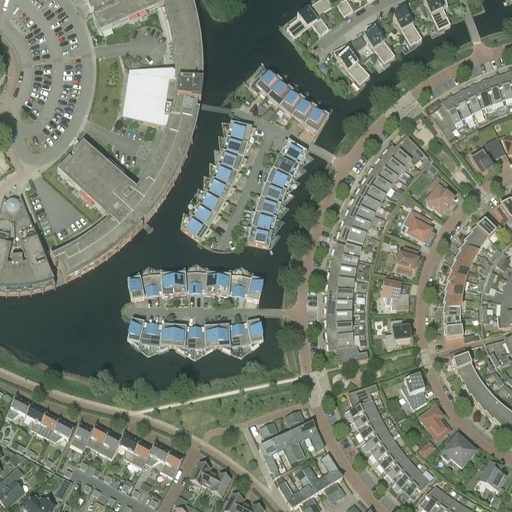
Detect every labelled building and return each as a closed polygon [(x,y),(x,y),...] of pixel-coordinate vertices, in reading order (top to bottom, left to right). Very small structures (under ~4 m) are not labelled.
[(84,0),(86,3),(89,7),(91,11),(94,17),(95,19),(102,34),(116,28),(128,23),(146,15),(156,11),(159,10),(163,8),(166,17),(168,23),(170,29),(171,35),(172,42),(173,48),(174,55),(174,61),(174,68),(174,74),(170,74),(164,74),(134,74),(127,120),(140,124),(160,130),(166,132),(163,138),(161,144),(159,151),(156,157),(153,163),(150,169),(147,175),(143,180),(140,186),(136,191),(132,188),(129,185),(85,147),(73,161),(70,164),(59,176),(103,217),(109,222),(105,225),(99,230),(92,235),(88,238),(83,242),(75,247),(67,251),(63,253),(61,254),(55,257),(51,259),(50,257),(49,257),(54,269),(58,267),(65,283),(63,283),(63,284),(70,281),(74,279),(77,278),(85,273),(92,269),(96,267),(103,262),(110,257),(114,255),(120,249),(124,247),(130,241),(133,238),(139,232),(142,229),(150,236),(153,232),(145,225),(151,218),(156,212),(159,208),(164,201),(166,198),(168,194),(173,187),(175,183),(179,175),(181,172),(184,164),(186,160),(189,152),(190,148),(193,140),(195,131),(197,123),(199,113),(200,111),(200,108),(201,105),(202,97),(202,88),(203,79),(203,71),(203,62),(202,58),(202,54),(201,45),(201,41),(199,33),(198,24),(196,16),(194,12),(192,4),(190,0),(84,0)] [(342,4),(339,0),(323,0),(324,1),(311,9),(317,20),(336,8),(343,20),(352,14),(345,2),(342,4)] [(429,0),(423,3),(436,31),(438,34),(450,28),(448,25),(442,12),(447,10),(445,0),(429,0)] [(398,17),(392,20),(408,47),(410,49),(421,43),(420,40),(410,24),(413,22),(408,6),(396,9),(398,17)] [(311,28),(320,40),(328,32),(320,22),(317,24),(307,11),(296,19),(298,22),(286,32),(294,42),(311,28)] [(369,37),(363,41),(381,65),(383,68),(394,60),(392,57),(381,43),(384,40),(378,24),(366,29),(369,37)] [(341,59),(336,64),(359,89),(369,79),(366,77),(355,64),(357,61),(349,46),(338,52),(341,59)] [(281,84),(270,73),(259,85),(257,83),(250,90),(257,96),(259,93),(261,95),(260,97),(265,102),(281,84)] [(498,78),(497,78),(506,107),(511,105),(511,84),(509,74),(510,75),(498,79),(498,78)] [(486,82),(485,82),(496,111),(506,107),(497,78),(497,79),(486,83),(486,82)] [(474,87),(473,87),(486,115),(496,111),(485,82),(486,83),(474,88),(474,87)] [(265,102),(267,100),(273,106),(272,107),(277,112),(275,113),(276,113),(292,93),(281,84),(265,102)] [(462,92),(476,120),(486,115),(473,87),(474,88),(463,93),(462,92)] [(466,126),(476,120),(462,92),(462,93),(452,99),(451,98),(451,100),(451,99),(466,126)] [(288,123),(304,102),(292,93),(276,113),(278,110),(285,116),(284,117),(289,121),(288,123)] [(442,109),(456,131),(466,126),(451,99),(451,100),(440,106),(442,109)] [(301,132),(315,110),(304,102),(288,123),(291,120),(298,125),(297,127),(302,130),(301,132)] [(456,131),(442,109),(429,119),(447,143),(447,142),(450,147),(456,142),(451,136),(456,131)] [(301,132),(304,129),(311,133),(310,135),(315,139),(315,140),(315,141),(328,118),(315,110),(301,132)] [(255,131),(230,125),(226,140),(248,146),(250,137),(252,138),(253,131),(255,132),(255,131)] [(425,169),(430,164),(406,139),(394,150),(394,151),(410,165),(414,169),(419,163),(425,169)] [(248,146),(226,140),(222,154),(243,161),(246,152),(248,153),(249,147),(251,147),(248,146)] [(282,148),(284,150),(279,157),(299,168),(306,155),(284,141),(284,142),(285,143),(282,148)] [(493,171),(488,164),(504,157),(497,141),(484,147),(486,151),(470,162),(481,179),(493,171)] [(403,173),(410,165),(394,151),(394,150),(391,148),(387,153),(386,152),(382,157),(383,158),(383,157),(403,173)] [(243,161),(222,154),(217,168),(238,176),(238,175),(241,167),(243,168),(245,162),(247,162),(243,161)] [(272,171),(292,181),(299,168),(279,157),(276,155),(276,156),(277,157),(274,162),(276,163),(272,171)] [(376,167),(397,182),(403,173),(383,157),(383,158),(379,162),(378,161),(374,166),(376,167)] [(369,176),(390,190),(397,182),(376,167),(372,172),(371,171),(367,176),(369,177),(369,176)] [(238,176),(217,168),(211,182),(232,190),(235,182),(237,183),(239,177),(241,177),(238,175),(238,176)] [(432,168),(428,173),(433,178),(437,173),(432,168)] [(264,178),(262,184),(266,185),(265,186),(285,195),(292,181),(272,171),(269,169),(268,170),(270,171),(267,176),(269,177),(268,180),(264,178)] [(363,186),(385,199),(390,190),(369,176),(369,177),(366,182),(364,181),(361,186),(362,187),(363,186)] [(451,201),(456,196),(452,193),(437,180),(431,187),(436,192),(425,205),(440,218),(446,210),(453,203),(451,201)] [(232,190),(211,182),(205,194),(225,204),(229,196),(230,197),(233,191),(235,192),(232,190)] [(260,200),(280,208),(285,195),(265,186),(266,185),(262,184),(263,185),(261,191),(263,192),(260,200)] [(357,197),(379,209),(385,199),(363,186),(362,187),(359,192),(358,191),(355,196),(356,197),(357,197)] [(225,204),(205,194),(198,207),(217,218),(221,210),(223,211),(226,205),(228,206),(225,204)] [(351,208),(374,218),(379,209),(357,197),(356,197),(354,202),(352,202),(349,207),(351,208)] [(255,215),(276,221),(280,208),(260,200),(256,198),(256,199),(258,200),(255,206),(257,206),(255,215)] [(0,295),(6,296),(6,297),(7,297),(7,296),(18,296),(18,297),(19,297),(19,296),(30,294),(30,296),(31,296),(31,294),(42,292),(42,293),(43,293),(43,292),(53,288),(54,289),(55,289),(54,288),(46,265),(45,265),(44,266),(43,262),(44,262),(40,250),(39,251),(40,252),(37,253),(33,245),(37,244),(37,246),(38,245),(20,199),(20,200),(16,205),(12,203),(7,205),(3,202),(3,200),(0,211),(0,295)] [(504,226),(511,220),(511,209),(508,203),(501,205),(502,207),(492,212),(504,226)] [(217,218),(198,207),(190,219),(209,231),(214,224),(215,225),(219,219),(220,220),(221,220),(217,218)] [(346,218),(370,228),(374,218),(351,208),(348,213),(347,212),(344,218),(346,219),(346,218)] [(250,230),(272,235),(276,221),(255,215),(251,213),(251,214),(252,215),(251,221),(253,221),(250,230)] [(423,246),(431,233),(426,231),(430,225),(411,215),(406,224),(412,227),(407,237),(423,246)] [(341,230),(366,238),(370,228),(346,218),(346,219),(344,224),(342,224),(340,229),(341,230)] [(476,227),(478,228),(475,231),(488,242),(499,230),(489,218),(476,227)] [(182,231),(200,245),(205,237),(207,238),(210,233),(212,234),(212,233),(209,231),(190,219),(182,231)] [(268,250),(272,235),(250,230),(246,229),(248,230),(247,236),(249,237),(247,246),(268,250)] [(336,241),(362,249),(366,238),(341,230),(339,235),(338,235),(336,241)] [(482,249),(488,242),(475,231),(469,236),(471,237),(468,239),(482,249)] [(462,248),(477,257),(482,249),(468,239),(463,245),(465,245),(462,248)] [(506,248),(502,245),(498,249),(502,253),(506,248)] [(333,258),(358,263),(361,253),(336,246),(334,252),(333,252),(331,258),(333,258)] [(457,258),(472,265),(477,257),(462,248),(457,254),(459,255),(457,258)] [(417,262),(415,262),(417,256),(403,251),(401,257),(399,257),(395,268),(397,269),(395,275),(410,279),(412,273),(414,274),(417,262)] [(503,256),(499,262),(503,265),(507,259),(503,256)] [(330,270),(330,269),(355,274),(358,263),(333,258),(331,264),(330,263),(328,270),(330,270)] [(452,268),(468,274),(472,265),(457,258),(452,264),(454,265),(452,268)] [(502,266),(503,265),(499,262),(495,268),(501,273),(505,268),(502,266)] [(449,278),(465,283),(468,274),(452,268),(448,274),(451,275),(449,278)] [(328,282),(328,281),(353,284),(355,274),(330,269),(330,270),(329,276),(327,275),(326,282),(328,282)] [(189,293),(189,296),(195,296),(195,275),(185,275),(184,271),(172,278),(174,298),(186,297),(186,293),(189,293)] [(204,293),(204,298),(216,299),(218,279),(206,271),(205,276),(195,275),(195,296),(201,296),(201,293),(204,293)] [(161,295),(161,299),(174,298),(172,278),(160,273),(160,277),(150,278),(152,299),(159,298),(158,295),(161,295)] [(232,295),(231,299),(237,300),(240,278),(230,278),(231,273),(218,279),(216,299),(228,300),(229,295),(232,295)] [(146,296),(146,300),(152,299),(150,278),(140,280),(139,276),(127,284),(131,304),(144,301),(143,297),(146,296)] [(258,305),(263,286),(251,277),(250,281),(240,278),(237,300),(243,301),(244,297),(247,298),(246,302),(258,305)] [(446,289),(462,292),(465,283),(449,278),(445,285),(447,285),(446,289)] [(327,294),(327,293),(352,295),(353,284),(328,281),(328,282),(327,287),(326,287),(325,293),(327,294)] [(391,313),(408,313),(408,299),(410,289),(385,284),(382,300),(384,300),(384,307),(391,308),(391,313)] [(444,300),(461,302),(462,292),(446,289),(443,296),(445,296),(444,300)] [(326,306),(326,305),(351,306),(352,295),(327,293),(327,294),(326,299),(324,299),(324,306),(326,306)] [(502,307),(511,308),(511,297),(505,296),(502,307)] [(461,302),(444,300),(442,307),(444,307),(443,311),(460,312),(465,312),(466,303),(461,302)] [(351,306),(326,305),(326,306),(326,311),(324,311),(324,318),(325,318),(325,317),(351,317),(351,306)] [(501,319),(511,318),(511,308),(502,307),(501,319)] [(492,318),(492,312),(486,312),(486,308),(482,308),(481,308),(481,319),(486,319),(486,318),(492,318)] [(443,321),(460,321),(460,312),(443,311),(441,318),(443,318),(443,321)] [(325,317),(325,318),(325,323),(324,323),(324,330),(326,330),(326,329),(351,327),(351,317),(325,317)] [(511,318),(501,319),(497,319),(498,332),(503,331),(503,333),(511,331),(510,329),(511,329),(511,318)] [(460,331),(460,330),(460,321),(443,321),(442,329),(444,329),(443,332),(460,331)] [(139,346),(149,349),(152,327),(146,326),(145,330),(143,329),(144,325),(131,322),(127,341),(138,350),(139,346)] [(243,327),(237,328),(240,349),(250,347),(251,351),(262,342),(258,323),(246,326),(246,330),(244,331),(243,327)] [(397,350),(396,346),(410,344),(408,329),(402,330),(401,323),(389,324),(391,337),(384,338),(386,353),(397,350)] [(158,332),(158,328),(152,327),(149,349),(159,349),(159,354),(172,348),(173,328),(161,327),(161,332),(158,332)] [(351,327),(326,329),(326,330),(326,335),(324,335),(325,342),(327,342),(326,341),(352,338),(351,327)] [(185,334),(186,329),(173,328),(172,348),(184,355),(184,351),(194,352),(195,331),(188,331),(188,334),(185,334)] [(228,332),(228,328),(216,329),(217,349),(230,354),(230,350),(240,349),(237,328),(231,329),(231,332),(228,332)] [(201,334),(201,331),(195,331),(194,352),(205,352),(205,356),(217,349),(216,329),(203,330),(204,334),(201,334)] [(445,339),(445,351),(466,346),(465,340),(462,340),(461,330),(460,330),(460,331),(443,332),(443,340),(445,339)] [(326,341),(327,342),(327,347),(325,347),(326,354),(335,352),(353,349),(352,338),(326,341)] [(353,349),(335,352),(339,368),(350,366),(366,362),(368,362),(366,355),(358,356),(356,349),(353,349)] [(452,372),(454,371),(455,374),(470,367),(470,368),(471,367),(465,352),(449,356),(452,372)] [(492,355),(488,357),(495,370),(500,368),(492,355)] [(474,376),(470,368),(470,367),(455,374),(457,382),(458,380),(460,384),(474,376)] [(465,393),(479,384),(474,376),(460,384),(462,391),(464,390),(465,393)] [(400,391),(413,413),(426,405),(421,394),(424,393),(419,378),(403,383),(405,388),(400,391)] [(472,402),(485,392),(479,384),(465,393),(469,400),(470,399),(472,402)] [(352,412),(344,415),(344,416),(372,404),(369,397),(378,394),(375,387),(374,388),(358,393),(347,397),(352,412)] [(479,411),(491,399),(485,392),(472,402),(476,409),(477,407),(479,411)] [(11,423),(19,417),(25,420),(31,408),(31,407),(31,408),(16,400),(17,400),(16,399),(5,420),(6,420),(11,423)] [(487,418),(498,406),(491,399),(479,411),(483,417),(485,415),(487,418)] [(349,426),(350,427),(376,414),(372,404),(344,416),(347,422),(351,421),(353,425),(350,427),(349,426)] [(495,425),(506,412),(498,406),(487,418),(492,424),(493,422),(495,425)] [(32,424),(31,433),(36,436),(46,416),(31,408),(32,408),(31,408),(25,420),(32,424)] [(428,430),(436,442),(449,433),(440,421),(441,420),(434,410),(419,422),(426,432),(428,430)] [(504,432),(511,419),(511,416),(506,412),(495,425),(501,431),(501,429),(504,432)] [(381,424),(376,414),(350,427),(353,434),(356,432),(359,436),(355,438),(355,437),(355,439),(381,424)] [(406,420),(403,415),(394,421),(397,425),(406,420)] [(46,416),(36,436),(48,443),(59,422),(59,423),(47,416),(46,416)] [(59,423),(60,423),(59,422),(48,443),(54,446),(60,439),(68,443),(67,443),(68,444),(75,431),(74,430),(74,431),(59,423)] [(302,422),(295,426),(303,442),(309,439),(316,454),(323,451),(312,426),(305,429),(302,422)] [(362,449),(387,433),(381,424),(355,439),(359,445),(362,443),(365,447),(362,449),(361,448),(362,449)] [(289,429),(291,435),(285,438),(297,463),(303,460),(297,445),(303,442),(295,426),(289,429)] [(70,448),(82,454),(96,428),(93,434),(81,428),(81,427),(80,427),(69,448),(70,448)] [(83,454),(86,449),(98,456),(109,435),(108,436),(96,429),(96,428),(82,454),(83,454)] [(368,460),(393,443),(387,433),(362,449),(366,456),(369,454),(372,457),(368,460),(368,459),(368,460)] [(276,434),(269,438),(273,446),(277,454),(283,451),(290,466),(296,463),(297,463),(285,438),(279,441),(276,434)] [(98,456),(111,463),(118,449),(121,443),(121,442),(109,436),(109,435),(98,456)] [(125,437),(124,437),(121,442),(121,443),(118,449),(125,453),(124,463),(129,465),(140,445),(139,445),(125,437)] [(265,447),(259,450),(265,464),(270,476),(271,475),(277,472),(274,464),(270,457),(277,454),(273,446),(269,438),(262,441),(265,447)] [(450,461),(461,470),(475,454),(457,439),(440,458),(447,465),(450,461)] [(376,470),(399,452),(393,443),(368,460),(373,466),(376,464),(379,468),(376,470),(375,469),(376,470)] [(424,460),(434,450),(428,444),(418,453),(424,460)] [(152,452),(140,446),(140,445),(129,465),(142,472),(145,467),(144,467),(152,452)] [(152,452),(144,467),(145,467),(150,470),(156,463),(164,467),(171,454),(170,454),(170,455),(155,447),(156,447),(155,446),(152,452)] [(384,480),(406,461),(399,452),(376,470),(380,476),(383,474),(386,477),(384,480),(383,479),(384,480)] [(171,455),(171,454),(164,467),(159,475),(172,481),(172,482),(173,482),(184,461),(183,461),(183,462),(171,455)] [(17,469),(21,459),(13,455),(9,465),(17,469)] [(329,476),(323,480),(333,495),(339,491),(335,485),(342,481),(327,458),(320,462),(329,476)] [(392,490),(413,469),(406,461),(384,480),(388,486),(391,483),(395,487),(392,489),(391,489),(392,490)] [(485,489),(497,495),(505,481),(498,477),(502,470),(490,464),(479,483),(487,486),(485,489)] [(84,473),(87,468),(82,465),(79,471),(84,473)] [(201,487),(206,490),(213,476),(209,474),(210,472),(198,465),(189,483),(200,489),(201,487)] [(485,469),(479,466),(477,471),(483,474),(485,469)] [(302,473),(299,469),(293,473),(296,477),(302,473)] [(323,493),(326,499),(333,495),(323,480),(317,483),(309,469),(305,471),(302,473),(317,497),(323,493)] [(401,499),(421,477),(413,469),(392,490),(397,495),(400,492),(403,496),(401,498),(400,498),(401,499)] [(0,505),(6,511),(23,496),(13,484),(15,483),(15,484),(22,478),(16,472),(0,486),(0,495),(3,499),(0,500),(0,505)] [(277,472),(271,475),(274,480),(280,477),(279,474),(277,472)] [(311,500),(317,497),(302,473),(296,477),(305,491),(299,495),(308,510),(315,506),(311,500)] [(218,478),(213,476),(206,490),(210,492),(209,494),(221,500),(230,482),(219,476),(218,478)] [(430,485),(421,477),(401,499),(406,504),(409,501),(413,505),(430,485)] [(66,496),(71,486),(64,482),(59,492),(66,496)] [(138,490),(147,495),(150,489),(141,484),(138,490)] [(292,511),(298,508),(300,511),(305,511),(308,510),(299,495),(293,499),(284,485),(278,488),(277,489),(291,511),(292,511)] [(431,511),(444,497),(435,489),(418,509),(421,511),(431,511)] [(243,511),(246,507),(242,505),(243,503),(232,497),(223,511),(243,511)] [(444,497),(431,511),(446,511),(453,503),(444,497)] [(53,511),(55,509),(40,501),(39,503),(35,499),(22,510),(24,511),(53,511)] [(115,503),(110,500),(107,506),(112,508),(115,503)] [(177,502),(174,508),(182,511),(193,511),(194,511),(177,502)] [(460,511),(462,509),(453,503),(446,511),(460,511)]
